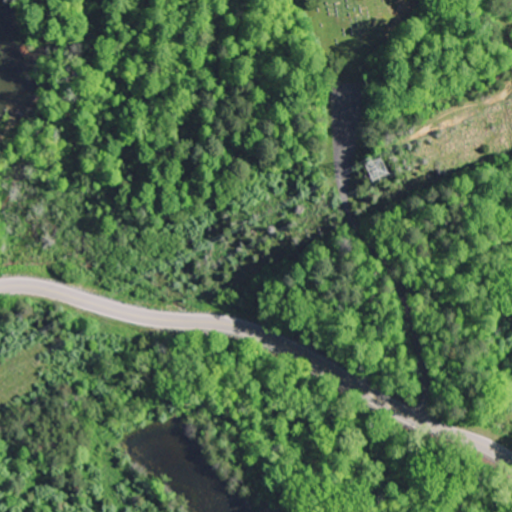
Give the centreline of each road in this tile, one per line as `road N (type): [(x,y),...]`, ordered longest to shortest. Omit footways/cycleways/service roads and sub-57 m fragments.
road 1 (secondary): [(511,461),(395,410),(246,328),(0,286)]
road 2 (track): [(343,143),(405,138),(511,93),(511,25)]
